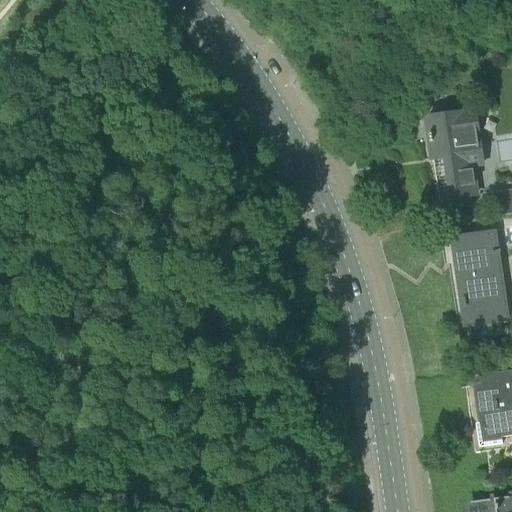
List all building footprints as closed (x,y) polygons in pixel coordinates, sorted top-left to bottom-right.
[(483,166),(476,111),(428,118),(434,160),(447,158),(452,200),(476,196),(472,168),(483,166)] [(511,190),(493,193),(497,217),(511,214),(511,190)] [(497,252),(495,234),(458,239),(470,323),(507,318),(501,280),(497,281),(493,257),(501,253),(500,251),(497,252)] [(476,425),(480,449),(503,445),(502,438),(511,436),(511,387),(511,381),(474,386),(480,424),(476,425)] [(472,511),(511,511),(511,497),(471,504),(472,511)]
